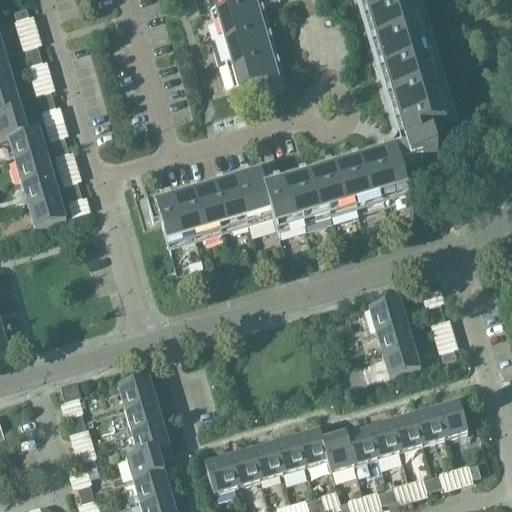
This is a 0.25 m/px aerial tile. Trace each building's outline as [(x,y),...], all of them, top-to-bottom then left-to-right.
[(361,0),(404,144),(398,145),(394,154),(395,159),(267,196),(262,178),(156,210),(169,254),(273,223),(278,240),(410,201),(408,195),(431,188),(425,166),(460,156),(460,155),(459,155),(452,130),(458,128),(420,0),(361,0)] [(224,0),(228,10),(216,14),(240,94),(259,88),(263,100),(282,94),(255,5),(267,1),(266,0),(224,0)] [(27,13),(15,17),(17,26),(29,22),(27,13)] [(0,71),(9,69),(2,46),(0,47),(0,71)] [(28,63),(40,60),(38,51),(26,55),(28,63)] [(40,60),(28,63),(31,72),(43,68),(40,60)] [(9,69),(0,71),(0,96),(15,92),(9,69)] [(15,92),(0,96),(0,120),(22,114),(15,92)] [(42,108),(54,105),(51,97),(39,101),(42,108)] [(54,105),(42,108),(44,116),(56,113),(54,105)] [(29,137),(28,136),(22,114),(0,120),(0,146),(8,144),(8,143),(29,137)] [(15,166),(47,156),(40,132),(28,136),(29,137),(8,143),(8,144),(15,166)] [(54,154),(66,150),(64,142),(52,146),(54,154)] [(66,150),(54,154),(56,162),(69,158),(66,150)] [(47,156),(15,166),(21,188),(53,179),(47,156)] [(53,179),(21,188),(28,211),(60,201),(53,179)] [(68,199),(79,195),(77,187),(65,191),(68,199)] [(79,195),(68,199),(70,206),(82,203),(79,195)] [(60,201),(28,211),(35,234),(67,225),(60,201)] [(387,222),(379,225),(383,237),(391,235),(387,222)] [(398,224),(391,226),(393,233),(400,230),(398,224)] [(265,255),(254,258),(259,272),(269,269),(265,255)] [(188,268),(190,276),(203,272),(201,265),(188,268)] [(214,272),(205,274),(208,285),(217,282),(214,272)] [(369,314),(375,337),(407,328),(400,304),(369,314)] [(431,321),(443,317),(441,309),(429,313),(431,321)] [(443,317),(431,321),(434,329),(446,325),(443,317)] [(382,360),(414,351),(407,328),(375,337),(382,360)] [(0,362),(10,359),(3,336),(0,336),(0,362)] [(382,360),(389,384),(421,374),(414,351),(382,360)] [(442,359),(445,367),(457,363),(454,355),(442,359)] [(118,391),(125,415),(156,406),(149,382),(118,391)] [(65,408),(81,403),(77,388),(61,393),(65,408)] [(131,438),(163,428),(156,406),(125,415),(131,438)] [(435,413),(445,446),(468,439),(459,407),(435,413)] [(445,446),(435,413),(413,420),(422,452),(445,446)] [(73,430),(85,427),(82,419),(70,422),(73,430)] [(422,452),(413,420),(390,427),(400,459),(422,452)] [(85,427),(73,430),(75,439),(87,435),(85,427)] [(368,433),(377,466),(400,459),(390,427),(368,433)] [(158,454),(159,455),(170,452),(163,428),(131,438),(138,459),(138,460),(158,454)] [(345,440),(354,472),(377,466),(368,433),(345,440)] [(305,474),(327,468),(328,467),(322,447),(323,447),(319,435),(296,442),(305,474)] [(345,440),(323,447),(322,447),(328,467),(327,468),(331,479),(354,472),(345,440)] [(273,449),(283,481),(305,474),(296,442),(273,449)] [(283,481),(273,449),(251,455),(260,487),(283,481)] [(165,477),(159,455),(158,454),(138,460),(138,459),(126,463),(133,486),(165,477)] [(260,487),(251,455),(228,462),(238,494),(260,487)] [(228,462),(205,469),(214,501),(238,494),(228,462)] [(95,463),(83,467),(86,476),(98,472),(95,463)] [(469,471),(472,483),(481,481),(477,469),(469,471)] [(165,477),(133,486),(140,509),(172,499),(165,477)] [(431,483),(435,495),(443,493),(439,480),(431,483)] [(324,488),(330,506),(345,501),(338,483),(324,488)] [(435,495),(431,483),(423,485),(427,497),(435,495)] [(393,486),(385,488),(387,495),(397,492),(395,485),(393,486)] [(80,501),(92,498),(90,490),(78,493),(80,501)] [(386,496),(389,509),(398,506),(394,494),(386,496)] [(381,511),(389,509),(386,496),(378,498),(381,511)] [(92,498),(80,501),(82,510),(95,506),(92,498)] [(140,511),(175,511),(172,499),(140,509),(140,511)] [(314,505),(315,511),(324,511),(322,503),(314,505)]
